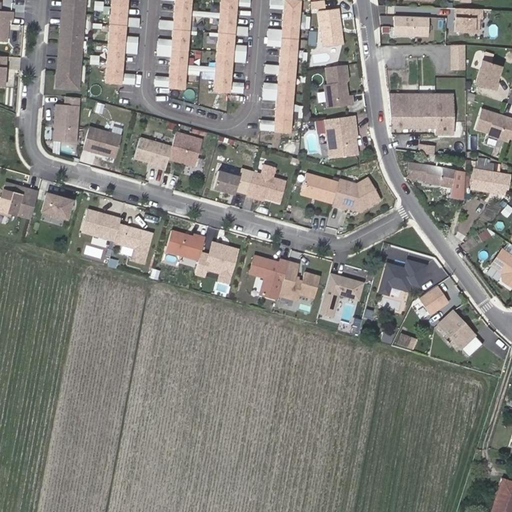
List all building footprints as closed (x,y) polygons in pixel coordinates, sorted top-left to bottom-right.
[(189,12),(189,0),(174,0),(174,1),(174,11),(189,12)] [(234,16),(235,6),(235,0),(220,0),(220,14),(220,15),(234,16)] [(283,9),(283,0),(269,0),(269,8),(283,9)] [(297,21),(299,0),(292,0),(283,0),(283,9),(282,20),(297,21)] [(323,7),(322,0),(321,0),(311,2),(311,9),(323,7)] [(83,19),(84,7),(63,5),(62,18),(83,19)] [(125,18),(126,8),(110,7),(110,17),(109,26),(124,27),(125,18)] [(342,44),(338,8),(318,11),(323,46),(342,44)] [(456,8),(455,33),(482,34),(483,8),(456,8)] [(0,41),(6,42),(8,20),(11,20),(12,12),(0,10),(0,41)] [(189,16),(189,12),(174,11),(173,22),(172,30),(188,31),(188,21),(189,16)] [(234,26),(234,16),(220,15),(219,18),(219,23),(218,34),(233,35),(234,26)] [(430,38),(431,17),(394,15),(393,36),(430,38)] [(80,52),(83,19),(62,18),(59,50),(80,52)] [(138,28),(139,19),(125,18),(124,27),(138,28)] [(296,39),(297,21),(282,20),(282,30),(281,38),(296,39)] [(172,30),(173,22),(159,21),(158,29),(172,30)] [(124,37),(124,27),(109,26),(108,44),(123,45),(124,37)] [(247,36),(248,27),(234,26),(233,35),(247,36)] [(281,38),(282,30),(268,29),(267,37),(281,38)] [(187,39),(188,31),(172,30),(172,41),(171,49),(186,50),(187,43),(187,39)] [(232,45),(233,35),(218,34),(218,41),(217,45),(217,52),(232,53),(232,45)] [(137,46),(138,38),(124,37),(123,45),(137,46)] [(280,47),(281,38),(267,37),(266,46),(280,47)] [(295,57),(296,39),(281,38),(280,47),(280,56),(295,57)] [(171,49),(172,41),(158,40),(157,48),(171,49)] [(122,54),(123,45),(108,44),(106,62),(121,64),(122,54)] [(451,44),(450,71),(466,71),(466,45),(451,44)] [(136,55),(137,46),(123,45),(122,54),(136,55)] [(246,54),(246,46),(232,45),(232,53),(246,54)] [(170,57),(171,49),(157,48),(156,56),(170,57)] [(185,61),(186,50),(171,49),(170,57),(170,69),(185,70),(185,66),(185,61)] [(79,65),(80,52),(59,50),(58,64),(79,65)] [(231,62),(232,53),(217,52),(216,63),(216,68),(216,71),(230,72),(231,62)] [(245,63),(246,54),(232,53),(231,62),(245,63)] [(293,76),(295,57),(280,56),(279,66),(278,75),(293,76)] [(499,91),(504,65),(481,61),(476,87),(499,91)] [(121,74),(121,64),(106,62),(104,83),(120,84),(121,74)] [(77,88),(79,65),(58,64),(56,86),(77,88)] [(278,75),(279,66),(265,64),(264,74),(278,75)] [(348,96),(347,86),(346,84),(344,85),(344,82),(345,82),(347,79),(345,65),(325,67),(328,84),(325,85),(327,107),(353,103),(352,95),(348,96)] [(183,89),(185,70),(170,69),(169,78),(168,88),(183,89)] [(230,82),(230,72),(216,71),(215,72),(214,91),(229,92),(230,82)] [(134,85),(135,75),(121,74),(120,84),(134,85)] [(292,93),(293,76),(278,75),(278,84),(277,92),(292,93)] [(168,88),(169,78),(155,77),(154,87),(168,88)] [(243,93),(244,83),(230,82),(229,92),(243,93)] [(277,92),(278,84),(264,83),(263,91),(277,92)] [(277,100),(277,92),(263,91),(263,99),(277,100)] [(291,111),(292,93),(277,92),(277,100),(276,110),(291,111)] [(435,135),(453,135),(454,95),(389,94),(390,126),(435,127),(435,135)] [(54,103),(52,142),(78,143),(81,97),(64,96),(64,104),(54,103)] [(289,132),(291,111),(276,110),(275,121),(274,130),(289,132)] [(511,118),(480,110),(475,132),(511,141),(511,118)] [(357,153),(353,124),(355,124),(354,116),(325,119),(330,157),(357,153)] [(274,130),(275,121),(261,120),(261,129),(274,130)] [(316,121),(323,157),(330,156),(323,120),(316,121)] [(114,158),(121,136),(88,127),(82,149),(114,158)] [(194,166),(202,140),(175,132),(171,147),(168,159),(194,166)] [(168,159),(171,147),(139,138),(134,158),(157,165),(156,167),(165,170),(168,159)] [(419,143),(418,153),(435,155),(436,145),(419,143)] [(471,188),(490,192),(494,165),(477,161),(475,161),(471,188)] [(451,186),(454,170),(409,163),(406,177),(424,180),(424,181),(451,186)] [(234,194),(238,177),(218,171),(213,188),(234,194)] [(279,201),(285,181),(253,172),(246,195),(254,197),(254,194),(279,201)] [(332,203),(338,182),(306,173),(300,194),(332,203)] [(342,206),(359,211),(380,199),(368,177),(356,184),(339,179),(338,182),(332,203),(331,205),(341,207),(342,206)] [(30,218),(38,192),(22,187),(21,191),(4,186),(0,200),(0,213),(10,216),(10,213),(30,218)] [(66,219),(71,201),(46,194),(41,211),(66,219)] [(490,200),(484,212),(494,216),(499,205),(490,200)] [(500,213),(508,218),(511,211),(511,207),(506,204),(500,213)] [(118,224),(120,219),(87,210),(81,231),(114,240),(118,224)] [(315,214),(311,226),(323,230),(327,218),(315,214)] [(151,233),(118,224),(114,240),(113,242),(134,248),(130,260),(143,263),(151,233)] [(483,242),(492,236),(487,228),(477,234),(483,242)] [(200,253),(205,238),(196,235),(196,237),(171,230),(165,251),(198,260),(200,253)] [(230,275),(237,250),(212,243),(208,255),(200,253),(198,260),(194,273),(204,276),(205,268),(220,273),(230,275)] [(120,245),(118,253),(130,257),(133,249),(120,245)] [(511,289),(511,256),(503,250),(491,265),(503,274),(501,277),(502,282),(511,289)] [(277,299),(288,261),(280,259),(278,265),(272,263),(273,261),(271,260),(254,255),(248,273),(264,278),(259,294),(277,299)] [(405,267),(387,262),(379,293),(389,295),(391,288),(410,292),(411,285),(423,288),(429,263),(407,258),(405,267)] [(158,279),(161,270),(153,268),(150,277),(158,279)] [(228,283),(230,275),(220,273),(218,280),(228,283)] [(452,311),(437,323),(460,348),(465,344),(461,339),(470,331),(452,311)] [(488,343),(494,332),(482,327),(477,338),(488,343)] [(470,331),(461,339),(465,344),(474,335),(470,331)] [(396,343),(407,348),(412,337),(401,332),(396,343)] [(511,511),(511,481),(503,478),(499,488),(501,489),(496,503),(497,503),(493,511),(511,511)]
